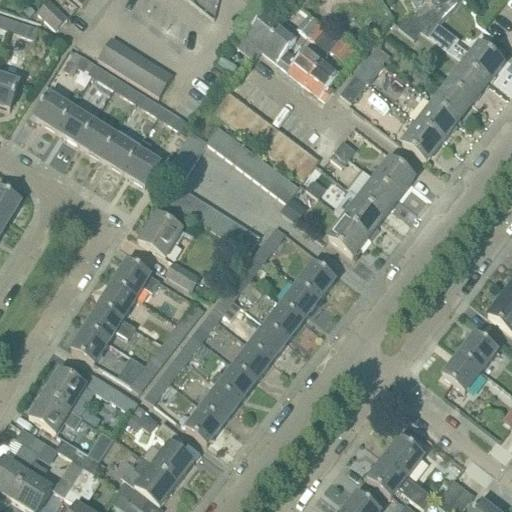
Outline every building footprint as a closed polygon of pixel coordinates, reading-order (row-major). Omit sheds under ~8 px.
[(71,0),(82,9),(89,0),(71,0)] [(435,11),(442,5),(438,0),(407,0),(416,12),(430,3),(435,11)] [(447,55),(463,68),(487,87),(502,67),(478,48),(470,58),(454,46),(457,42),(436,25),(447,13),(452,18),(465,4),(462,0),(447,0),(442,5),(435,11),(419,20),(408,26),(420,35),(447,55)] [(37,17),(55,34),(66,22),(49,5),(37,17)] [(254,64),(261,55),(260,54),(279,30),(262,16),(243,39),(244,40),(236,49),(254,64)] [(308,18),(297,32),(307,39),(318,25),(308,18)] [(0,31),(9,35),(13,24),(0,19),(0,31)] [(13,24),(9,35),(34,43),(38,32),(13,24)] [(316,46),(327,32),(318,25),(307,39),(316,46)] [(414,44),(420,35),(408,26),(398,31),(414,44)] [(261,54),(282,70),(287,63),(283,60),(295,43),(279,30),(260,54),(261,55),(261,54)] [(97,64),(108,70),(122,48),(111,41),(97,64)] [(339,43),(329,56),(344,68),(355,55),(340,42),(339,43)] [(108,70),(118,76),(132,54),(122,48),(108,70)] [(376,49),(369,59),(381,68),(382,68),(389,59),(376,49)] [(282,70),(303,88),(322,64),(305,51),(292,67),(287,63),(282,70)] [(118,76),(128,83),(142,61),(132,54),(118,76)] [(68,66),(63,74),(73,80),(78,72),(91,80),(97,70),(74,56),(68,66)] [(369,59),(354,78),(366,88),(381,68),(369,59)] [(128,83),(138,89),(152,67),(142,61),(128,83)] [(322,64),(303,88),(325,105),(333,94),(328,91),(339,77),(322,64)] [(138,89),(148,95),(162,73),(152,67),(138,89)] [(463,68),(447,88),(472,106),(487,87),(463,68)] [(91,80),(113,94),(119,84),(97,70),(91,80)] [(148,95),(159,102),(172,80),(162,73),(148,95)] [(366,88),(354,78),(339,99),(351,108),(366,88)] [(0,80),(0,110),(10,113),(19,87),(0,80)] [(113,94),(135,108),(141,98),(119,84),(113,94)] [(447,88),(432,107),(456,126),(472,106),(447,88)] [(213,116),(223,124),(239,104),(228,96),(213,116)] [(33,122),(56,136),(71,112),(48,98),(33,122)] [(135,108),(157,121),(163,112),(141,98),(135,108)] [(223,124),(233,132),(249,111),(239,104),(223,124)] [(432,107),(417,127),(441,146),(456,126),(432,107)] [(233,132),(243,139),(259,119),(249,111),(233,132)] [(56,136),(78,149),(93,125),(71,112),(56,136)] [(163,112),(157,121),(179,135),(186,126),(163,112)] [(243,139),(253,147),(268,126),(259,119),(243,139)] [(78,149),(100,163),(115,139),(93,125),(78,149)] [(253,147),(263,154),(278,134),(268,126),(253,147)] [(441,146),(417,127),(401,147),(426,166),(441,146)] [(219,131),(207,146),(207,147),(215,154),(227,138),(219,131)] [(100,163),(122,177),(137,153),(141,147),(118,133),(115,139),(100,163)] [(263,154),(273,162),(289,142),(278,134),(263,154)] [(190,135),(184,144),(202,155),(207,147),(207,146),(190,135)] [(236,144),(227,138),(215,154),(224,160),(236,144)] [(273,162),(283,169),(299,149),(289,142),(273,162)] [(137,153),(122,177),(145,191),(160,167),(147,159),(151,154),(150,149),(143,144),(141,147),(137,153)] [(184,144),(179,154),(196,164),(202,155),(184,144)] [(245,151),(236,144),(224,160),(233,167),(245,151)] [(343,145),(336,154),(348,163),(354,154),(343,145)] [(283,169),(293,177),(308,157),(299,149),(283,169)] [(254,158),(245,151),(233,167),(241,174),(254,158)] [(179,154),(173,163),(190,173),(196,164),(179,154)] [(348,163),(336,154),(330,162),(341,171),(348,163)] [(293,177),(303,185),(319,164),(308,157),(293,177)] [(262,164),(254,158),(241,174),(250,180),(262,164)] [(173,163),(168,172),(184,182),(190,173),(173,163)] [(389,163),(374,183),(398,202),(413,182),(389,163)] [(271,171),(262,164),(250,180),(259,187),(271,171)] [(280,178),(271,171),(259,187),(268,194),(280,178)] [(162,181),(179,191),(179,190),(184,182),(168,172),(162,181)] [(288,184),(280,178),(268,194),(276,200),(288,184)] [(374,183),(358,203),(383,221),(398,202),(374,183)] [(297,191),(288,184),(276,200),(285,207),(297,191)] [(312,185),(306,193),(317,202),(324,194),(312,185)] [(168,208),(177,214),(188,196),(179,190),(179,191),(168,208)] [(20,206),(0,193),(0,224),(6,228),(20,206)] [(317,202),(306,193),(299,202),(311,211),(317,202)] [(349,195),(334,215),(343,222),(368,241),(383,221),(358,203),(349,195)] [(177,214),(186,219),(197,202),(188,196),(177,214)] [(186,219),(195,225),(206,207),(197,202),(186,219)] [(292,202),(281,216),(296,227),(307,213),(292,202)] [(195,225),(204,230),(215,213),(206,207),(195,225)] [(204,230),(213,236),(224,219),(215,213),(204,230)] [(138,246),(165,263),(182,235),(155,218),(138,246)] [(213,236),(222,241),(233,224),(224,219),(213,236)] [(368,241),(343,222),(328,242),(352,261),(368,241)] [(222,241),(231,247),(242,230),(233,224),(222,241)] [(231,247),(240,252),(251,235),(242,230),(231,247)] [(261,251),(256,257),(265,264),(269,258),(285,238),(276,231),(261,251)] [(251,235),(240,252),(249,258),(259,241),(251,235)] [(256,257),(240,278),(249,285),(265,264),(256,257)] [(127,265),(113,288),(136,302),(142,291),(152,297),(159,286),(127,265)] [(167,279),(192,294),(199,282),(174,267),(167,279)] [(313,268),(297,288),(318,305),(334,284),(313,268)] [(240,278),(224,298),(233,305),(249,285),(240,278)] [(511,287),(503,299),(511,306),(511,287)] [(113,288),(99,310),(122,324),(128,313),(137,319),(144,307),(135,302),(136,302),(113,288)] [(297,288),(281,309),(302,325),(318,305),(297,288)] [(224,298),(208,319),(217,326),(233,305),(224,298)] [(511,306),(503,299),(488,320),(503,332),(511,338),(511,336),(511,306)] [(193,307),(177,328),(186,335),(202,314),(193,307)] [(281,309),(265,330),(286,346),(302,325),(281,309)] [(99,310),(85,332),(108,346),(114,336),(127,345),(135,333),(122,324),(99,310)] [(208,319),(192,340),(201,347),(217,326),(208,319)] [(152,343),(160,350),(169,357),(186,335),(177,328),(172,335),(163,328),(152,343)] [(265,330),(249,350),(270,367),(286,346),(265,330)] [(108,346),(85,332),(71,355),(94,369),(101,358),(109,363),(116,351),(108,346)] [(474,337),(458,358),(480,376),(497,354),(474,337)] [(192,340),(176,361),(185,367),(185,368),(201,347),(192,340)] [(160,350),(145,370),(154,377),(169,357),(160,350)] [(249,350),(233,371),(254,388),(270,367),(249,350)] [(480,376),(458,358),(442,379),(464,397),(480,376)] [(169,388),(185,367),(176,361),(160,381),(169,388)] [(154,377),(145,370),(129,390),(138,397),(154,377)] [(217,392),(238,408),(254,388),(233,371),(225,381),(217,375),(209,385),(217,392)] [(58,374),(43,398),(70,415),(85,391),(58,374)] [(169,388),(160,381),(145,402),(154,409),(164,395),(171,400),(176,393),(169,388)] [(124,414),(115,428),(113,427),(107,436),(115,442),(138,408),(116,393),(115,393),(97,382),(89,393),(108,405),(109,404),(124,414)] [(217,392),(201,413),(222,429),(238,408),(217,392)] [(70,415),(43,398),(28,422),(55,439),(64,425),(74,431),(80,421),(70,415)] [(139,410),(134,417),(140,422),(144,417),(143,417),(145,415),(139,410)] [(222,429),(201,413),(185,433),(206,450),(222,429)] [(137,433),(138,432),(134,429),(140,422),(134,417),(127,426),(137,433)] [(134,429),(138,432),(140,429),(149,436),(156,427),(144,417),(140,422),(134,429)] [(152,449),(141,462),(176,489),(194,467),(176,453),(184,443),(162,427),(154,437),(168,448),(161,456),(152,449)] [(0,497),(11,504),(34,466),(35,466),(33,465),(44,447),(22,433),(15,444),(25,450),(13,468),(4,462),(0,467),(0,497)] [(72,465),(83,472),(97,481),(105,469),(62,442),(54,453),(72,465)] [(399,442),(383,463),(407,481),(423,460),(399,442)] [(452,486),(453,484),(458,478),(428,455),(422,463),(452,486)] [(117,495),(139,511),(141,511),(148,503),(159,511),(176,489),(141,462),(133,473),(131,471),(122,482),(125,484),(117,495)] [(407,481),(383,463),(366,484),(390,502),(399,491),(403,494),(401,496),(420,511),(424,511),(433,501),(407,481)] [(83,472),(72,465),(58,487),(56,485),(51,492),(51,493),(63,501),(68,493),(69,494),(83,472)] [(47,474),(34,466),(11,504),(23,511),(38,511),(51,493),(51,492),(40,485),(47,474)] [(97,482),(97,481),(83,472),(69,494),(79,500),(80,498),(88,502),(94,492),(99,496),(105,487),(97,482)] [(435,508),(440,511),(463,511),(473,500),(454,485),(435,508)] [(374,511),(356,497),(344,511),(374,511)]
